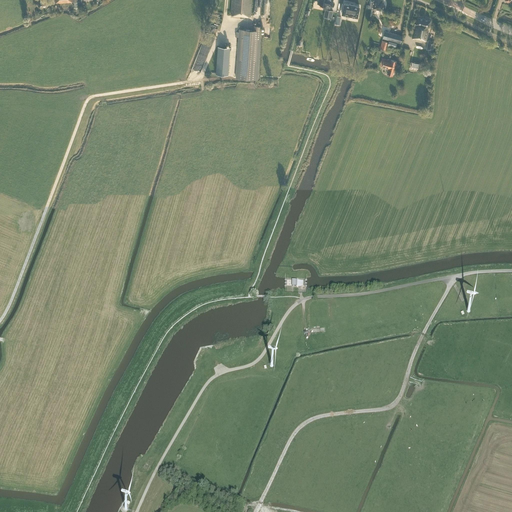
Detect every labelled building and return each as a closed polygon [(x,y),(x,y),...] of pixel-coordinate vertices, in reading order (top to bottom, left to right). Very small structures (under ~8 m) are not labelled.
[(231,0),(231,15),(250,16),(251,16),(251,15),(250,15),(251,0),(231,0)] [(374,7),(374,8),(383,10),(384,4),(383,4),(383,2),(381,2),(381,0),(374,0),(375,1),(373,0),(372,7),(374,7)] [(344,2),(342,12),(357,15),(359,5),(354,4),(354,3),(349,2),(349,3),(344,2)] [(333,11),(325,9),(323,17),(331,19),(333,11)] [(414,28),(412,38),(416,39),(426,41),(428,31),(427,31),(428,27),(429,27),(430,20),(417,17),(416,24),(414,23),(413,27),(414,28)] [(257,80),(261,26),(253,26),(253,30),(239,29),(236,78),(257,80)] [(402,36),(384,31),(382,38),(400,43),(402,36)] [(428,40),(426,49),(433,50),(434,41),(428,40)] [(216,74),(228,75),(229,62),(230,47),(218,46),(216,64),(216,74)] [(392,76),(394,70),(396,61),(391,60),(383,58),(382,58),(380,66),(382,66),(382,67),(385,68),(385,69),(385,70),(385,71),(386,71),(386,72),(387,72),(387,74),(392,76)]
